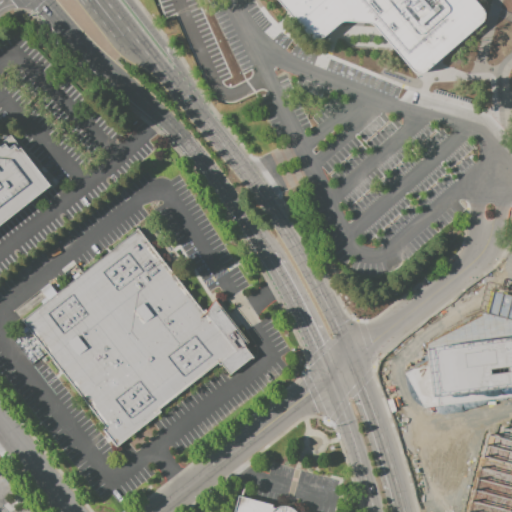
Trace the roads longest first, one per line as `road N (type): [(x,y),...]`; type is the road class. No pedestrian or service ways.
road 1 (secondary): [(41,0),(188,142),(223,192)]
road 2 (residential): [(160,511),(328,380)]
road 3 (secondary): [(352,356),(249,170)]
road 4 (residential): [(366,344),(478,261),(490,243)]
road 5 (secondary): [(406,496),(352,356)]
road 6 (residential): [(466,251),(367,331),(366,344)]
road 7 (secondary): [(328,380),(376,511)]
road 8 (secondary): [(249,170),(161,63)]
road 9 (secondary): [(267,257),(328,380)]
